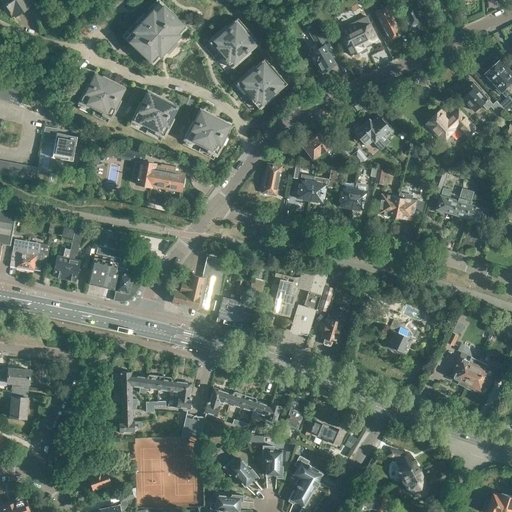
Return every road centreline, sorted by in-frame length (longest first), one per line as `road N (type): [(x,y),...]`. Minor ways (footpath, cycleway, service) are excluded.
road 1 (unknown): [(0,182),(186,223),(190,235),(213,231),(378,261),(511,298)]
road 2 (residential): [(511,282),(213,207)]
road 3 (tertiary): [(213,207),(271,134),(453,41)]
road 4 (primary): [(391,404),(286,365),(140,327)]
road 5 (unclassified): [(26,472),(70,361),(0,347)]
road 6 (primary): [(140,327),(0,297)]
road 7 (tertiary): [(140,327),(154,286),(213,207)]
road 8 (unclassified): [(327,511),(391,404)]
